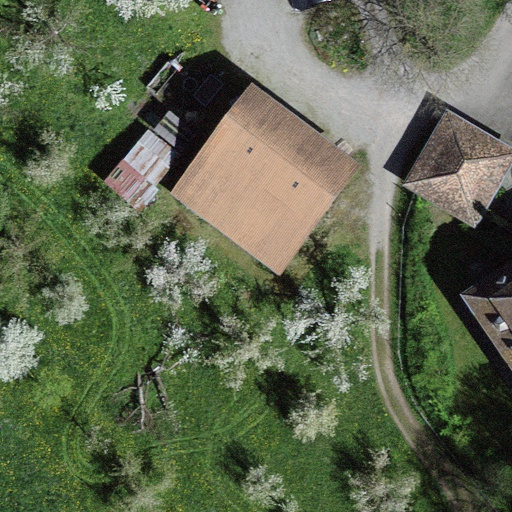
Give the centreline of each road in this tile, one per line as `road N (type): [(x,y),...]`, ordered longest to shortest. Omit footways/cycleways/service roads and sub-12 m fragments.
road 1 (track): [(467,511),(388,384),(378,307),(381,204),(393,137),(486,69),(511,24)]
road 2 (track): [(393,137),(385,57),(364,0)]
